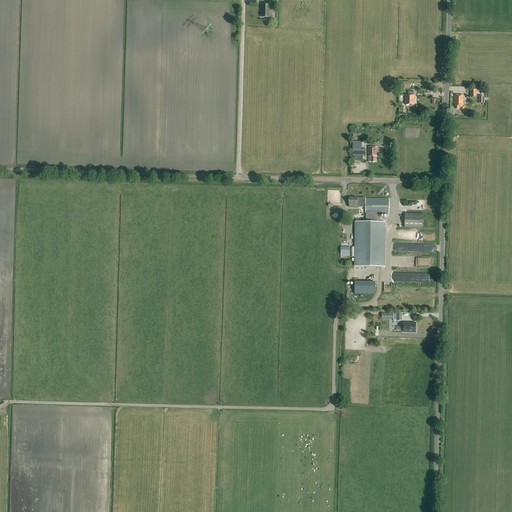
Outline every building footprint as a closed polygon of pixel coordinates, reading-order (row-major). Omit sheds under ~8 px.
[(262,5),(261,17),(270,17),(270,5),(262,5)] [(401,82),(401,90),(404,90),(405,88),(409,88),(409,82),(401,82)] [(406,96),(406,100),(405,105),(414,105),(414,104),(415,104),(415,96),(413,96),(413,92),(408,92),(408,96),(406,96)] [(463,95),(454,95),(454,106),(455,106),(455,109),(459,109),(459,108),(463,108),(463,95)] [(361,150),(361,142),(352,142),(352,156),(365,157),(365,150),(361,150)] [(369,147),(368,162),(375,162),(376,157),(377,157),(377,147),(369,147)] [(389,214),(389,199),(357,199),(357,198),(349,198),(349,207),(366,208),(366,214),(366,222),(355,222),(354,266),(384,267),(385,222),(380,222),(380,214),(389,214)] [(424,214),(405,213),(405,228),(423,228),(424,214)] [(393,321),(401,321),(401,313),(393,313),(393,321)] [(403,332),(416,332),(416,323),(404,323),(403,332)]
